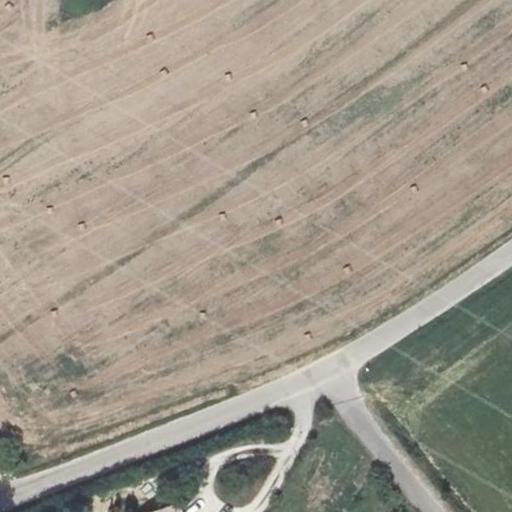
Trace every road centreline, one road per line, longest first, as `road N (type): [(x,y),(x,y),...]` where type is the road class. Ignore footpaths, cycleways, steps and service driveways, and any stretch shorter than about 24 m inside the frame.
road 1 (unclassified): [(0,508),(327,371)]
road 2 (unclassified): [(327,371),(511,251)]
road 3 (residential): [(327,371),(434,511)]
